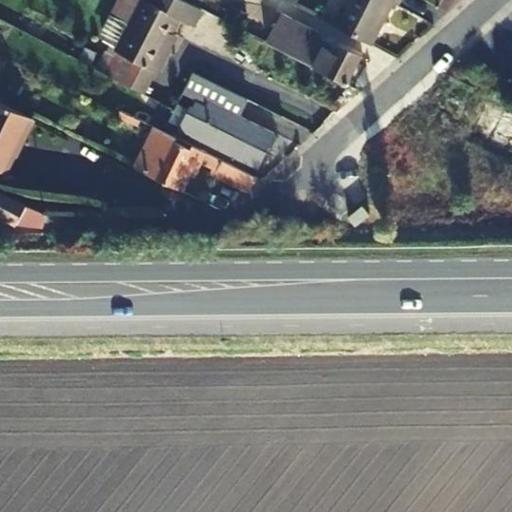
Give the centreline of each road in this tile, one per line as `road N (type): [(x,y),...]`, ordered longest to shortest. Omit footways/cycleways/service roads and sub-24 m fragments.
road 1 (primary): [(511,282),(0,288)]
road 2 (residential): [(260,207),(491,0)]
